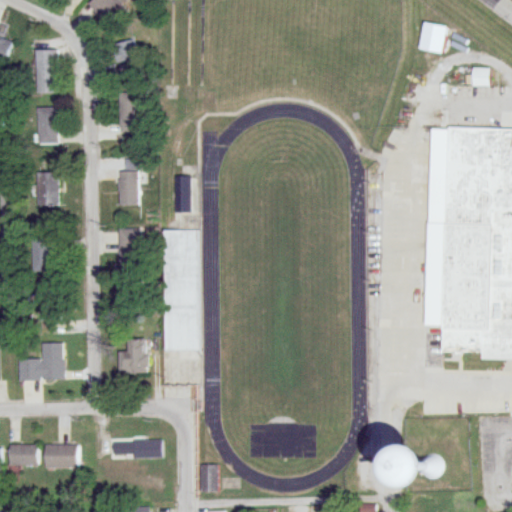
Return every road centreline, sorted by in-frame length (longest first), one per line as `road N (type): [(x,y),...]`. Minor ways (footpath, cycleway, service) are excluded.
road 1 (residential): [(94,409),(90,63),(71,31),(11,0)]
road 2 (residential): [(181,416),(0,411)]
road 3 (residential): [(392,511),(389,415),(396,393),(408,387)]
